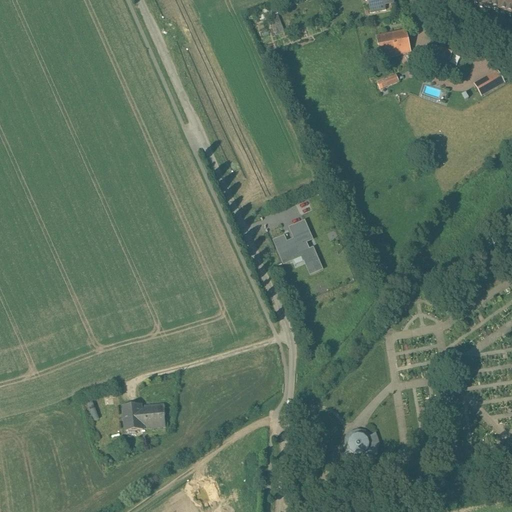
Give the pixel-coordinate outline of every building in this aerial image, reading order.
[(511,0),(467,0),(469,0),(470,2),(471,1),(473,4),(478,6),(477,9),(485,11),(484,11),(485,12),(486,11),(499,15),(499,16),(500,16),(500,15),(511,19),(511,0)] [(276,34),(285,31),(280,19),(272,22),(276,34)] [(391,35),(395,57),(411,54),(406,32),(391,35)] [(395,57),(391,35),(376,38),(381,60),(395,57)] [(456,45),(437,38),(428,63),(448,69),(456,45)] [(376,83),(380,91),(399,83),(396,75),(376,83)] [(487,79),(475,86),(481,96),(493,89),(487,79)] [(442,101),(445,91),(426,84),(423,94),(442,101)] [(309,200),(296,205),(300,216),(314,211),(309,200)] [(338,211),(328,216),(330,221),(341,216),(338,211)] [(302,218),(288,225),(291,232),(304,225),(305,225),(302,218)] [(317,230),(287,245),(298,267),(328,252),(317,230)] [(139,405),(123,407),(126,432),(142,430),(139,405)] [(140,408),(142,430),(166,427),(164,405),(140,408)] [(346,454),(351,451),(349,447),(350,442),(353,438),(358,436),(363,437),(366,441),(371,438),(365,433),(358,432),(351,434),(346,440),(344,447),(346,454)] [(363,437),(358,436),(353,438),(350,442),(349,447),(351,451),(346,454),(342,457),(350,464),(360,466),(370,463),(377,455),(379,445),(375,435),(371,438),(366,441),(363,437)] [(121,441),(110,449),(118,460),(129,452),(121,441)]
